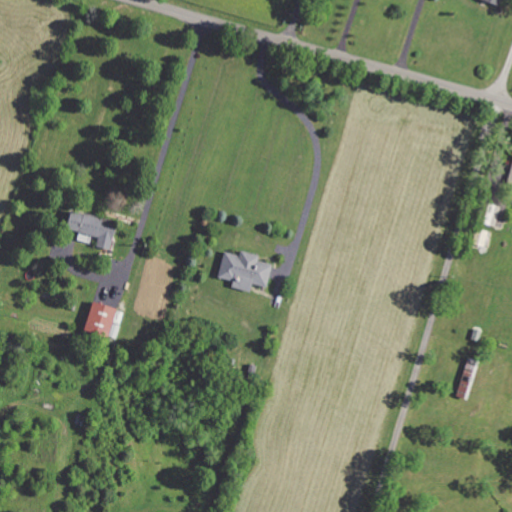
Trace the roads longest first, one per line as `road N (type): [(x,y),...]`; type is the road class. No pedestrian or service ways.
road 1 (residential): [(372,511),(497,101)]
road 2 (residential): [(131,0),(511,105)]
